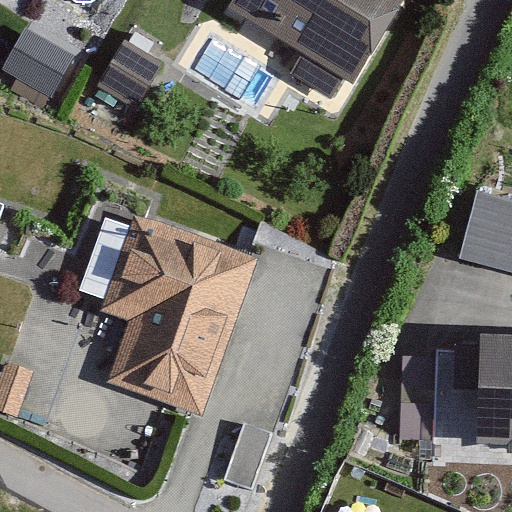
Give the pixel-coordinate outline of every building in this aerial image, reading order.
[(397,0),(228,0),(222,12),(294,51),(283,71),(341,102),(397,0)] [(29,26),(5,67),(56,96),(79,55),(29,26)] [(142,102),(161,56),(124,41),(105,87),(142,102)] [(511,213),(472,203),(454,268),(511,283),(511,213)] [(247,266),(122,227),(91,323),(120,332),(101,392),(197,422),(247,266)] [(511,356),(461,356),(460,456),(495,456),(495,467),(511,467),(511,356)]
